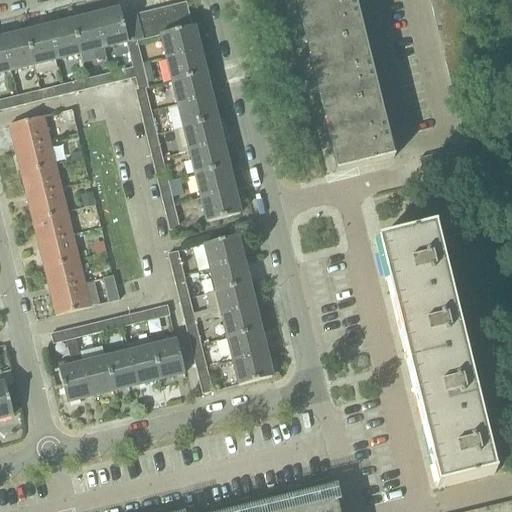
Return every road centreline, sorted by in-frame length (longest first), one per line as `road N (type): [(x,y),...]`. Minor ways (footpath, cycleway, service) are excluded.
road 1 (residential): [(314,390),(222,0)]
road 2 (residential): [(314,390),(51,454)]
road 3 (residential): [(51,454),(0,247)]
